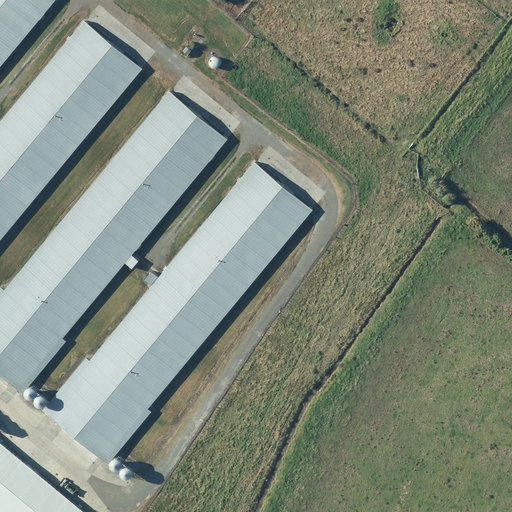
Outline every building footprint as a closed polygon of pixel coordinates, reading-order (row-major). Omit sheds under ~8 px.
[(0,0),(0,74),(60,0),(0,0)] [(0,117),(0,249),(144,70),(80,19),(0,117)] [(0,294),(0,376),(24,396),(229,143),(164,92),(0,294)] [(45,410),(109,461),(314,208),(249,157),(45,410)] [(92,511),(0,437),(0,511),(92,511)]
